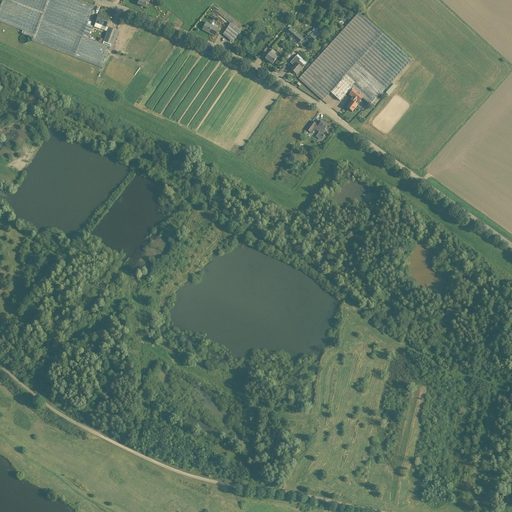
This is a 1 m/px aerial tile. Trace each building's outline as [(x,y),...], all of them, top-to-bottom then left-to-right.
[(87,24),(92,11),(94,6),(77,0),(2,0),(0,7),(0,21),(34,35),(32,41),(102,68),(109,50),(110,50),(112,49),(114,44),(113,44),(118,31),(109,28),(103,44),(88,38),(92,26),(87,24)] [(96,23),(106,26),(109,20),(98,16),(96,23)] [(215,36),(219,29),(206,23),(203,30),(215,36)] [(232,42),(241,33),(230,24),(223,35),(232,42)] [(304,38),(291,27),(285,34),(298,45),(298,44),(301,42),(301,41),(304,38)] [(312,34),(316,38),(317,36),(318,37),(321,34),(314,28),(312,31),(313,32),(312,34)] [(292,50),(283,42),(281,44),(290,52),(292,50)] [(276,52),(272,50),(265,59),(272,64),(277,58),(273,56),(276,52)] [(295,73),(297,75),(305,66),(299,61),(300,60),(296,56),(290,63),(294,66),(291,69),(292,71),(294,74),(295,73)] [(363,97),(353,89),(350,94),(349,95),(352,98),(350,100),(351,101),(346,108),(352,112),(357,106),(356,105),(358,102),(359,103),(363,98),(363,97)] [(314,128),(321,134),(328,125),(322,121),(318,127),(316,125),(316,124),(312,121),(306,130),(310,133),(314,128)]
